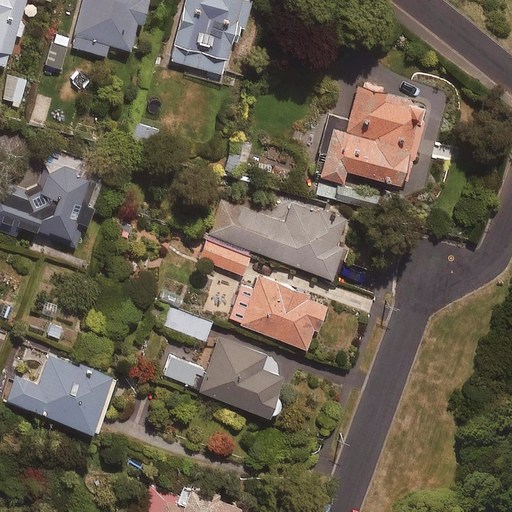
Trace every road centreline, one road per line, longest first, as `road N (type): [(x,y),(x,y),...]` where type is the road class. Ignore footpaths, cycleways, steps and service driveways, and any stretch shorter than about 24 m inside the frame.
road 1 (residential): [(511,194),(484,265),(447,274),(428,267),(338,511)]
road 2 (residential): [(409,0),(511,87)]
